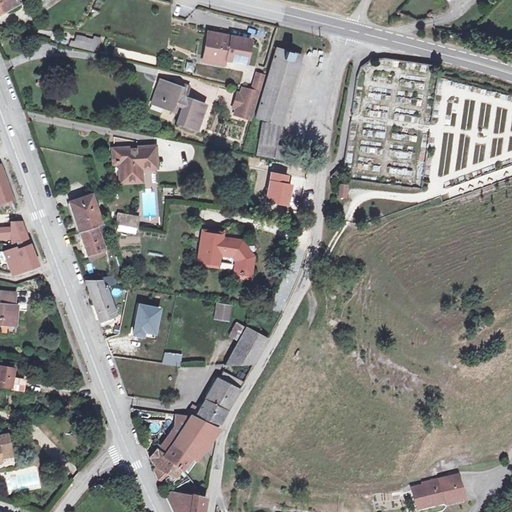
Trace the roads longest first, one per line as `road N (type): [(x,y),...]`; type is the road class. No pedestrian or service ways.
road 1 (residential): [(350,30),(325,130),(314,249),(302,288),(229,417),(211,511)]
road 2 (secondary): [(0,106),(127,448)]
road 3 (secondary): [(511,74),(350,30)]
road 4 (secondary): [(350,30),(224,0)]
